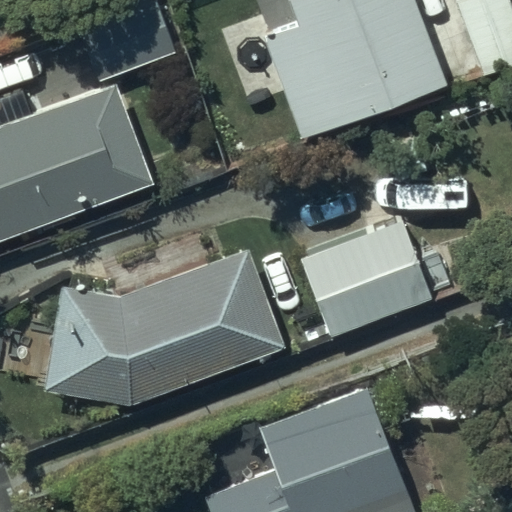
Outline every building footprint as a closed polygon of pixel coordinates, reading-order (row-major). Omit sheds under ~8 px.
[(122,0),(73,18),(94,76),(173,48),(155,0),(122,0)] [(411,0),(284,0),(289,14),(257,26),(294,132),(438,77),(411,0)] [(511,20),(503,0),(449,0),(476,62),(511,46),(511,20)] [(0,230),(119,187),(122,193),(141,186),(139,180),(147,177),(110,76),(34,104),(29,90),(20,93),(18,85),(0,91),(0,230)] [(395,209),(292,249),(322,329),(425,290),(395,209)] [(237,238),(112,283),(55,274),(36,379),(125,396),(280,336),(241,236),(237,238)] [(266,459),(198,485),(207,511),(410,511),(358,375),(250,416),(266,459)]
